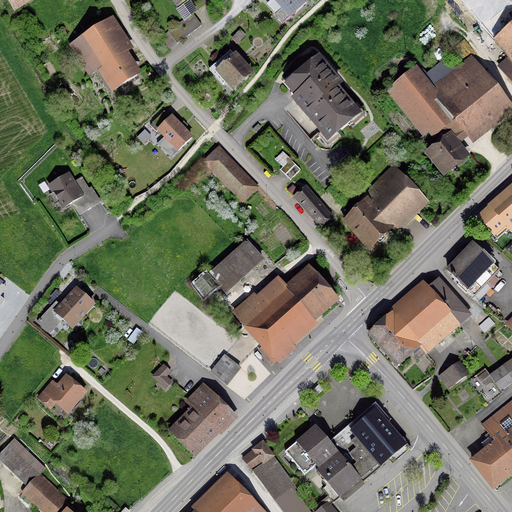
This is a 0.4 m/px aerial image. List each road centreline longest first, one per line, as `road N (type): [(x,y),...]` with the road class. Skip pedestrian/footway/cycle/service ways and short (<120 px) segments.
road 1 (residential): [(116,0),(159,70),(370,304)]
road 2 (secondary): [(159,511),(341,332)]
road 3 (secondary): [(341,332),(499,511)]
road 4 (secondary): [(370,304),(511,164)]
road 5 (residential): [(0,355),(64,262),(118,225)]
